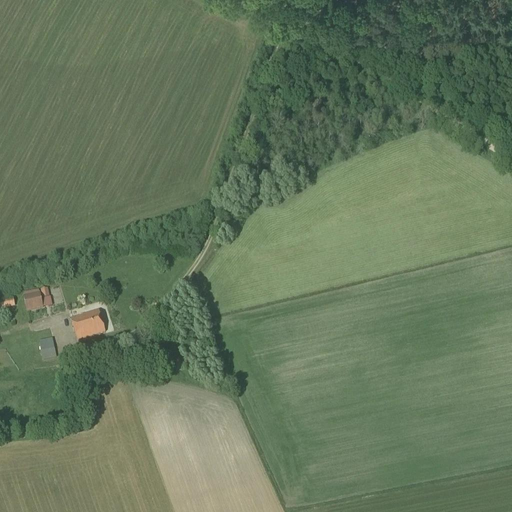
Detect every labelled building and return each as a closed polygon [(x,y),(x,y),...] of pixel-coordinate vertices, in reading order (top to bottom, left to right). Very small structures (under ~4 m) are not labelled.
[(49,297),(48,289),(40,290),(42,299),(49,297)] [(26,313),(43,310),(38,290),(23,293),(24,296),(23,296),(26,313)] [(0,310),(15,307),(12,296),(0,298),(0,310)] [(78,341),(105,333),(98,311),(71,319),(78,341)] [(52,331),(36,335),(39,349),(55,345),(52,331)] [(54,349),(41,351),(43,361),(56,358),(54,349)] [(180,360),(174,362),(175,370),(182,369),(180,360)]
